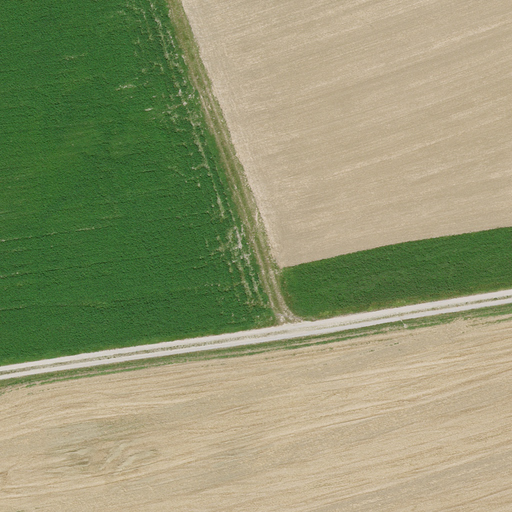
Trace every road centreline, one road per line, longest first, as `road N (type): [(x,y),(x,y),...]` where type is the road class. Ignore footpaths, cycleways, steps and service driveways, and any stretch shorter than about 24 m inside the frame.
road 1 (track): [(511,303),(0,379)]
road 2 (track): [(288,336),(166,0)]
